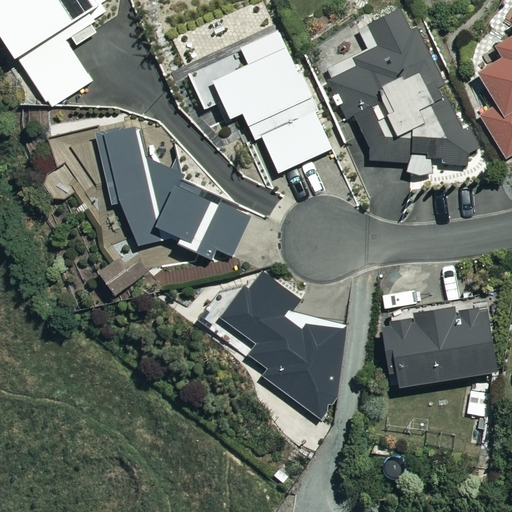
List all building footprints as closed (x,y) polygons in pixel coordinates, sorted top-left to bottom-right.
[(0,0),(0,22),(49,105),(91,80),(72,48),(99,32),(93,22),(108,13),(103,5),(110,0),(0,0)] [(464,153),(480,145),(470,124),(464,127),(417,27),(410,30),(401,10),(372,24),(381,43),(357,55),(361,65),(325,82),(344,121),(356,116),(370,146),(369,159),(406,162),(405,176),(432,178),(433,164),(463,166),(464,153)] [(511,36),(499,44),(505,55),(479,70),(499,105),(482,116),(508,159),(511,156),(511,36)] [(231,56),(190,73),(207,112),(224,105),(230,120),(245,114),(256,140),(264,137),(278,171),(331,149),(288,49),(238,71),(231,56)] [(232,255),(252,216),(153,165),(141,126),(98,140),(112,204),(124,204),(140,244),(166,241),(172,230),(183,236),(180,242),(212,258),(217,248),(232,255)] [(332,411),(350,325),(297,310),(303,296),(264,273),(255,288),(248,284),(224,318),(256,343),(249,353),(267,367),(259,381),(318,424),(332,411)] [(499,372),(491,309),(456,313),(455,305),(417,310),(418,318),(386,322),(392,370),(399,369),(401,385),(499,372)]
